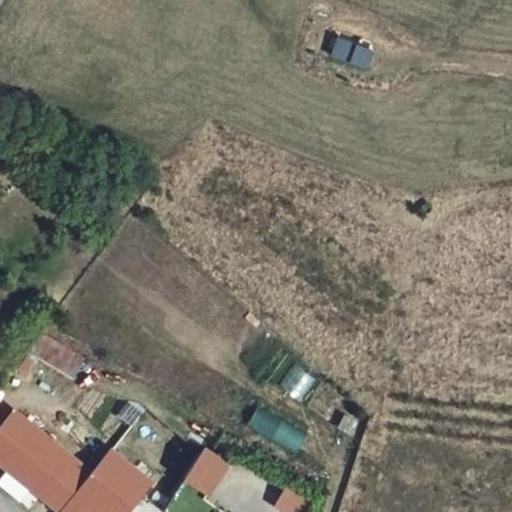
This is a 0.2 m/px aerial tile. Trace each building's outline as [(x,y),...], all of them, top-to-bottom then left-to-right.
[(333,34),(326,55),(363,67),(370,46),(333,34)] [(44,333),(32,355),(73,377),(85,355),(44,333)] [(245,424),(294,448),(303,430),(254,405),(245,424)] [(9,480),(48,511),(72,511),(94,486),(39,441),(9,480)] [(206,448),(185,482),(209,497),(230,463),(206,448)] [(114,461),(94,486),(72,511),(137,511),(153,492),(114,461)] [(289,485),(276,505),(286,511),(302,511),(311,500),(289,485)]
